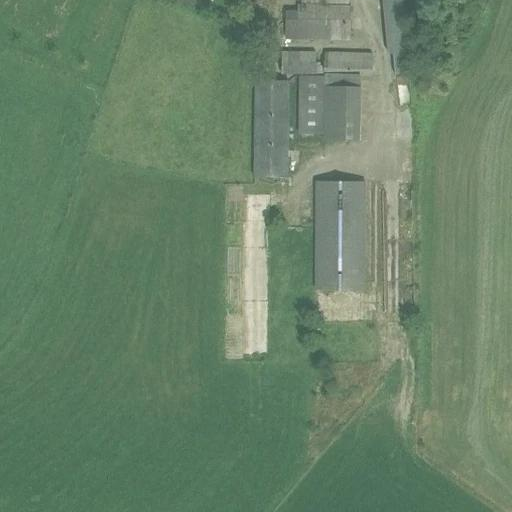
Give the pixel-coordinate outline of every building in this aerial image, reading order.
[(289,19),(289,40),(355,41),(355,19),(289,19)] [(327,53),(326,72),(378,73),(378,53),(327,53)] [(262,179),(296,178),(294,81),(260,82),(262,179)] [(333,146),(365,145),(363,82),(330,84),(333,146)] [(316,289),(364,289),(365,182),(316,182),(316,289)]
